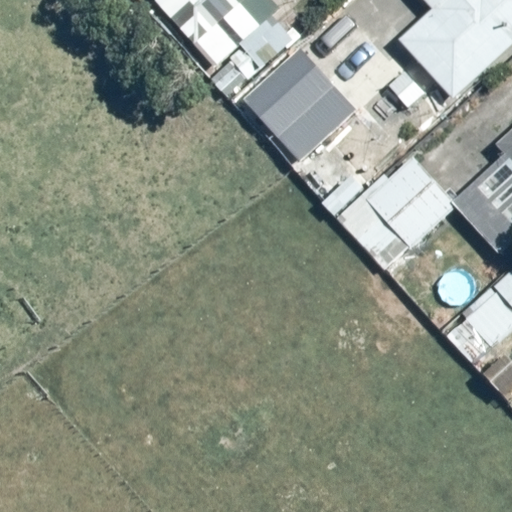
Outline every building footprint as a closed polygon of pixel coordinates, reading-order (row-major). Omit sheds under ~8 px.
[(204,0),(185,0),(194,9),(204,0)] [(511,0),(428,0),(438,11),(405,41),(456,99),(511,49),(511,0)] [(306,43),(236,106),(343,223),(407,162),(413,156),(460,115),(439,92),(390,137),(365,109),(306,43)] [(511,138),(504,147),(457,197),(511,247),(511,138)] [(388,271),(456,207),(455,206),(458,204),(413,156),(407,162),(343,223),(388,271)] [(511,333),(511,270),(444,330),(475,366),(511,333)]
